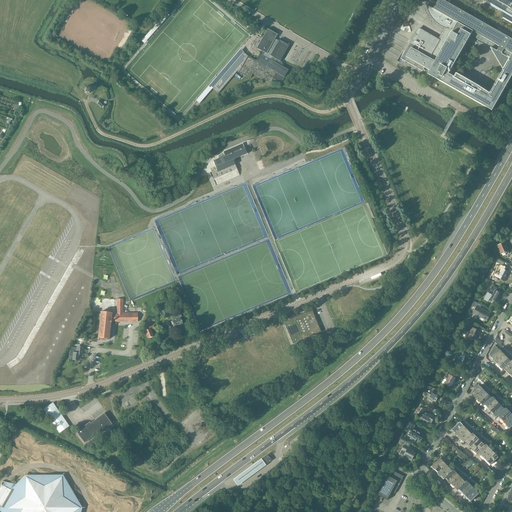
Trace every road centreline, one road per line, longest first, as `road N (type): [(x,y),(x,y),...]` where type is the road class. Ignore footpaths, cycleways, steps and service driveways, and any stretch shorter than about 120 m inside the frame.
road 1 (unclassified): [(0,400),(89,388),(397,259),(403,232),(349,101),(369,58)]
road 2 (trunk): [(511,144),(446,256),(387,330),(157,511)]
road 3 (trunk): [(293,425),(403,332),(457,263),(511,170)]
